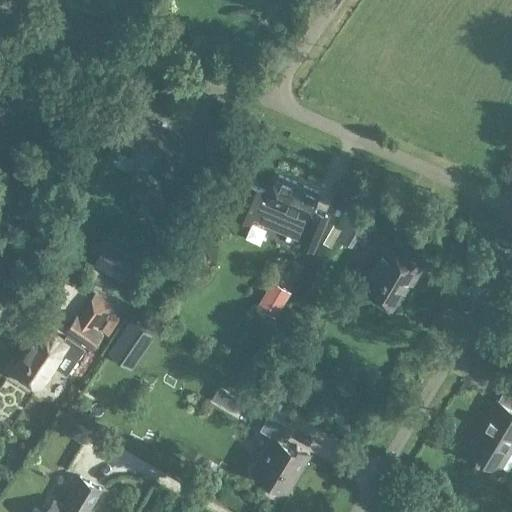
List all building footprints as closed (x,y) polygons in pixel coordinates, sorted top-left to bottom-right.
[(4,81),(0,79),(0,110),(8,88),(24,94),(30,77),(8,69),(4,81)] [(57,107),(47,102),(39,117),(49,122),(57,107)] [(130,115),(119,146),(142,155),(153,159),(145,179),(139,188),(132,202),(154,214),(167,190),(171,182),(173,183),(181,160),(184,152),(170,147),(176,131),(130,115)] [(245,155),(249,150),(242,145),(239,150),(245,155)] [(220,206),(249,179),(235,165),(207,192),(220,206)] [(329,215),(312,207),(319,191),(279,175),(272,191),(248,181),(234,215),(252,222),(254,218),(303,239),(300,245),(314,250),(329,215)] [(418,272),(425,260),(390,239),(362,286),(391,304),(411,271),(418,272)] [(126,284),(140,263),(106,241),(92,262),(126,284)] [(290,291),(272,280),(257,305),(275,316),(290,291)] [(103,333),(98,329),(114,306),(94,292),(78,315),(75,313),(64,330),(91,349),(103,333)] [(107,351),(132,367),(155,334),(131,317),(107,351)] [(67,368),(82,345),(65,335),(63,338),(41,325),(14,368),(40,384),(55,360),(67,368)] [(268,386),(280,392),(288,377),(276,371),(268,386)] [(486,479),(494,465),(499,468),(511,446),(511,406),(499,398),(468,450),(478,456),(470,470),(486,479)] [(283,493),(286,488),(288,490),(310,452),(296,444),(295,447),(285,441),(293,426),(268,412),(259,428),(272,435),(260,455),(267,459),(259,473),(270,479),(268,484),(269,488),(278,493),(283,493)] [(92,454),(99,442),(81,431),(74,443),(92,454)] [(63,484),(83,450),(60,436),(40,470),(63,484)] [(87,511),(102,488),(81,476),(69,496),(71,497),(66,506),(55,500),(47,511),(87,511)]
